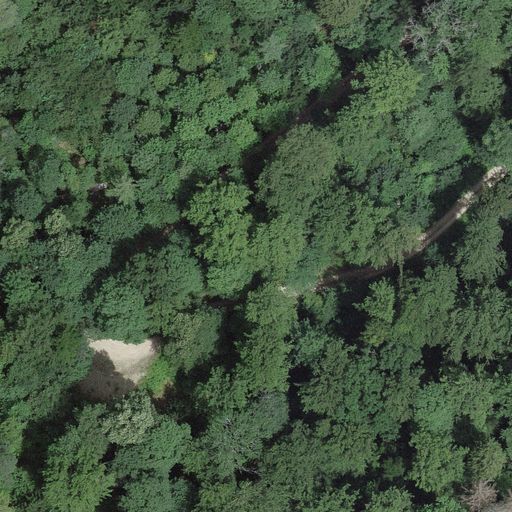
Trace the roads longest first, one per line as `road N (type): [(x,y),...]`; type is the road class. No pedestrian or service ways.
road 1 (track): [(511,163),(387,265),(211,307),(138,351),(107,347),(89,320),(92,292),(111,267),(451,0)]
road 2 (track): [(511,355),(154,345)]
road 3 (track): [(107,347),(82,390),(0,474)]
